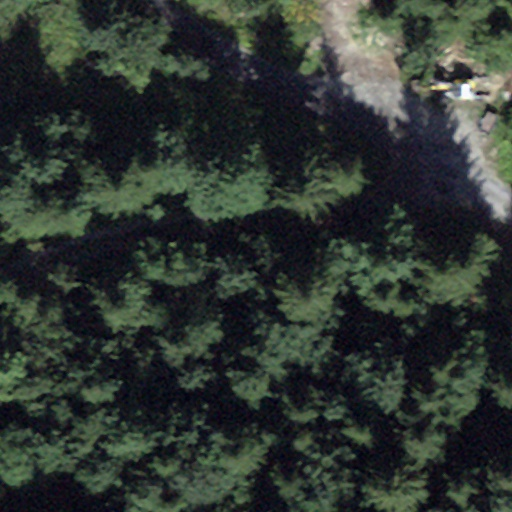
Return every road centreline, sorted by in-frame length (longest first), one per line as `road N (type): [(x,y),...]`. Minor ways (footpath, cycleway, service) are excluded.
road 1 (track): [(0,290),(99,248),(511,195)]
road 2 (track): [(147,0),(511,191)]
